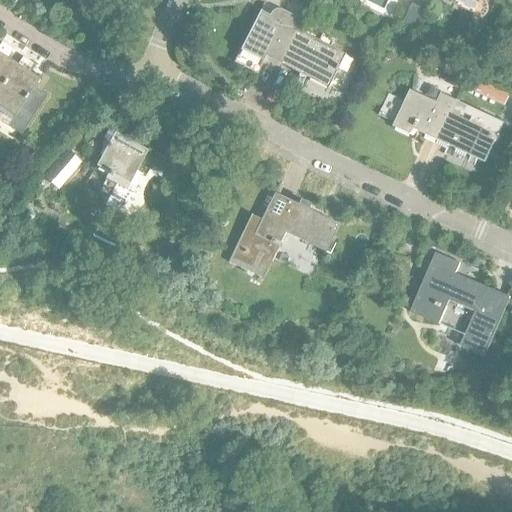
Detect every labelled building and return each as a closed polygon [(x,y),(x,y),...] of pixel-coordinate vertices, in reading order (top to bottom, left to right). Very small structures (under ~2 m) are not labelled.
[(338,0),(337,4),(351,10),(356,0),(338,0)] [(451,0),(450,2),(473,14),(480,0),(451,0)] [(280,62),(296,32),(302,21),(281,11),(280,10),(279,10),(277,9),(276,9),(275,10),(274,10),(272,11),(272,12),(271,13),(270,14),(269,16),(268,18),(259,13),(261,11),(260,10),(239,50),(238,49),(233,61),(256,73),(266,55),(280,62)] [(342,56),(296,32),(280,62),(299,72),(298,75),(304,78),(306,75),(327,86),(326,88),(327,89),(345,54),(344,53),(342,56)] [(0,43),(0,89),(14,67),(5,61),(12,50),(1,42),(0,43)] [(480,47),(476,56),(483,60),(488,51),(480,47)] [(0,89),(0,120),(7,126),(21,135),(47,95),(34,86),(37,82),(26,75),(33,63),(22,56),(14,67),(0,89)] [(452,67),(445,80),(459,87),(466,74),(452,67)] [(498,82),(501,83),(504,81),(506,79),(507,75),(507,74),(505,71),(501,70),(498,71),(495,74),(494,77),(495,80),(498,82)] [(510,94),(473,77),(468,87),(505,104),(510,94)] [(388,93),(378,115),(395,123),(393,126),(410,134),(416,128),(422,132),(422,133),(437,140),(456,101),(441,94),(437,102),(410,90),(405,101),(388,93)] [(456,101),(437,140),(470,156),(471,155),(484,161),(493,142),(494,142),(499,131),(485,125),(465,115),(469,107),(456,100),(456,101)] [(147,151),(116,134),(114,133),(95,166),(107,172),(98,190),(119,201),(128,184),(129,184),(143,159),(147,151)] [(247,218),(233,248),(267,265),(285,228),(326,248),(338,224),(272,192),(257,222),(247,218)] [(431,263),(410,312),(411,313),(412,312),(433,322),(458,332),(461,327),(467,330),(460,346),(461,347),(484,357),(510,297),(506,295),(454,273),(458,264),(435,254),(431,263)]
